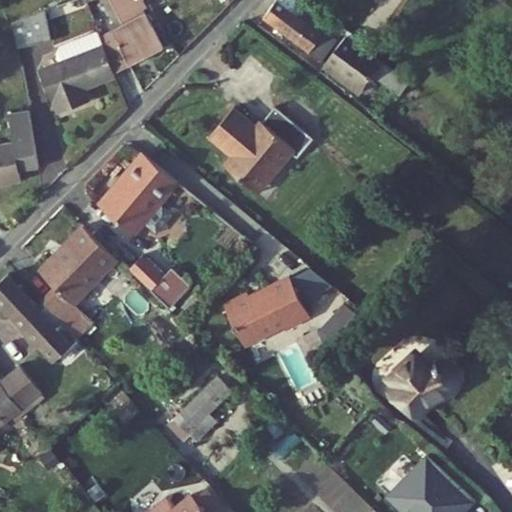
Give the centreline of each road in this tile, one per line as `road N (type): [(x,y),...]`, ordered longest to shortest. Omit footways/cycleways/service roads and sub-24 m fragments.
road 1 (residential): [(0,253),(247,0)]
road 2 (unknown): [(505,511),(405,425)]
